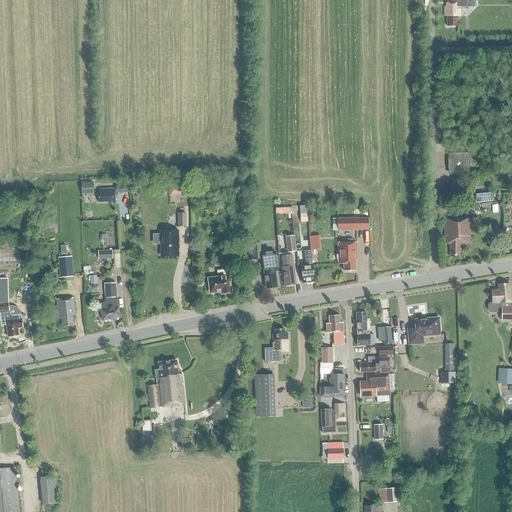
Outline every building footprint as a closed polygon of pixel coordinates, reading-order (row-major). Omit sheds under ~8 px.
[(446,16),(447,26),(458,26),(458,16),(461,17),(461,7),(466,7),(466,0),(447,0),(448,0),(448,7),(443,7),(443,17),(446,16)] [(448,175),(464,175),(469,174),(469,153),(447,153),(448,175)] [(94,194),(93,182),(80,183),(81,195),(94,194)] [(185,195),(185,186),(169,187),(170,195),(185,195)] [(115,204),(115,188),(98,188),(99,202),(108,202),(108,204),(115,204)] [(477,194),(477,202),(493,201),(493,193),(477,194)] [(307,206),(299,206),(300,223),(308,222),(307,214),(308,214),(307,206)] [(461,218),(444,218),(445,244),(449,244),(449,256),(460,256),(460,245),(470,244),(470,231),(477,230),(477,220),(461,220),(461,218)] [(337,219),(337,231),(368,231),(368,219),(337,219)] [(161,232),(161,256),(178,256),(177,232),(161,232)] [(296,251),(294,236),(286,237),(287,252),(289,252),(296,251)] [(309,236),(310,250),(320,249),(319,236),(309,236)] [(343,262),(343,272),(355,272),(355,262),(356,262),(356,243),(337,243),(338,255),(336,256),(336,260),(338,261),(338,262),(343,262)] [(215,247),(217,265),(224,265),(222,246),(215,247)] [(112,251),(98,251),(98,260),(112,259),(112,251)] [(314,283),(310,251),(304,252),(306,266),(301,266),(302,284),(314,283)] [(264,271),(266,289),(277,287),(275,270),(277,269),(275,253),(262,255),(264,271)] [(291,255),(282,257),(283,268),(281,268),(284,286),(295,285),(291,255)] [(58,258),(60,278),(74,277),(71,257),(67,257),(61,258),(58,258)] [(227,277),(226,270),(218,271),(219,278),(209,280),(211,293),(222,292),(222,294),(232,293),(229,276),(227,277)] [(54,282),(55,289),(67,288),(66,281),(54,282)] [(117,301),(116,298),(116,282),(104,284),(105,303),(99,303),(102,321),(119,319),(117,301)] [(492,303),(489,303),(487,305),(488,310),(490,312),(496,312),(499,308),(501,308),(501,321),(511,321),(511,306),(510,307),(510,303),(510,284),(498,285),(498,290),(491,290),(492,303)] [(74,315),(73,298),(56,299),(58,319),(60,319),(61,327),(73,326),(72,315),(74,315)] [(8,307),(8,303),(0,303),(0,321),(1,327),(7,326),(8,338),(19,337),(18,328),(23,328),(22,319),(19,320),(18,315),(20,315),(20,312),(19,310),(17,308),(15,307),(13,306),(11,306),(8,307)] [(366,313),(356,313),(357,346),(370,345),(374,345),(373,335),(369,335),(369,320),(366,320),(366,313)] [(330,317),(330,324),(326,324),(326,333),(335,333),(335,341),(334,341),(334,345),(343,344),(342,323),(339,323),(339,316),(330,317)] [(415,320),(416,331),(408,332),(409,345),(423,344),(422,337),(440,335),(439,318),(415,320)] [(391,344),(390,327),(381,328),(383,345),(391,344)] [(272,349),(264,349),(265,362),(280,361),(279,353),(288,352),(287,334),(284,334),(284,329),(275,330),(275,335),(272,335),(272,349)] [(393,355),(393,347),(378,347),(378,356),(393,355)] [(321,363),(320,363),(320,368),(333,369),(332,348),(321,348),(321,363)] [(454,354),(446,354),(447,372),(447,383),(455,383),(455,372),(454,354)] [(156,385),(148,385),(150,408),(184,404),(180,374),(177,375),(176,360),(158,362),(159,370),(154,371),(156,385)] [(388,374),(388,360),(379,360),(379,366),(375,366),(375,362),(368,363),(367,362),(367,365),(359,366),(359,373),(375,373),(375,371),(379,371),(379,375),(388,374)] [(320,395),(320,397),(331,397),(341,397),(344,397),(344,390),(345,390),(344,374),(331,374),(331,378),(329,378),(329,387),(320,387),(320,389),(320,395)] [(254,376),(256,417),(275,417),(274,375),(254,376)] [(388,396),(387,376),(366,377),(366,381),(359,382),(360,397),(388,396)] [(331,410),(321,410),(322,434),(335,433),(335,427),(335,420),(344,420),(344,404),(334,404),(334,411),(331,411),(331,410)] [(150,420),(142,421),(142,431),(144,431),(144,438),(145,446),(151,446),(150,437),(150,431),(151,431),(150,420)] [(374,425),(374,440),(382,440),(382,425),(374,425)] [(327,444),(322,444),(322,450),(322,460),(327,459),(327,464),(343,463),(343,459),(343,449),(327,450),(327,444)] [(0,469),(0,511),(18,511),(15,468),(0,469)] [(41,478),(43,505),(59,503),(56,476),(41,478)] [(378,489),(379,504),(405,502),(404,488),(378,489)]
